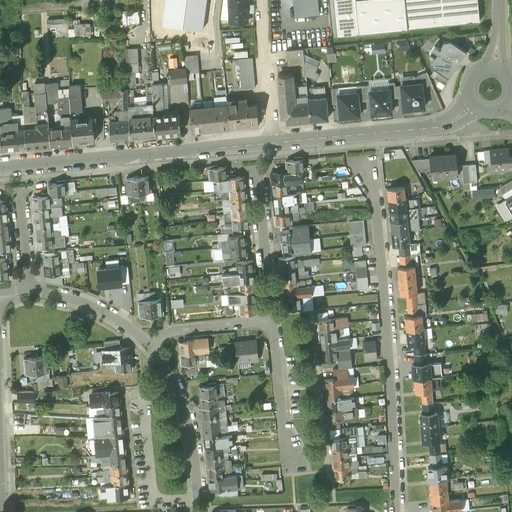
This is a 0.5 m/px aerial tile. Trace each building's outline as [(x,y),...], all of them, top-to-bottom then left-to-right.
[(182,28),(185,0),(164,0),(162,25),(182,28)] [(185,0),(182,28),(202,30),(205,0),(185,0)] [(246,0),(228,0),(229,23),(247,23),(246,6),(247,6),(246,0)] [(318,6),(317,0),(292,0),(294,8),(318,6)] [(333,0),(337,35),(359,33),(355,0),(333,0)] [(355,0),(359,33),(407,29),(403,0),(355,0)] [(477,0),(403,0),(407,29),(479,21),(477,0)] [(318,6),(294,8),(295,19),(319,17),(318,6)] [(138,12),(123,12),(123,23),(138,23),(138,12)] [(439,49),(459,62),(466,51),(449,40),(444,42),(439,49)] [(125,46),(127,87),(132,87),(137,87),(136,72),(139,72),(138,45),(125,46)] [(438,72),(448,79),(459,62),(439,49),(434,45),(428,54),(432,67),(438,72)] [(303,49),(286,51),(287,66),(304,64),(303,55),(303,49)] [(317,61),(307,57),(303,55),(304,61),(304,62),(314,66),(317,61)] [(251,60),(240,60),(242,88),(253,87),(251,60)] [(314,66),(304,62),(304,61),(304,64),(305,76),(315,80),(318,74),(314,73),(317,67),(314,66)] [(181,95),(188,95),(186,74),(185,68),(169,69),(169,84),(180,84),(181,95)] [(162,90),(162,105),(166,105),(165,82),(159,82),(159,71),(151,71),(152,84),(162,84),(162,85),(165,85),(165,89),(162,90)] [(427,72),(414,78),(414,84),(421,83),(422,88),(431,84),(427,72)] [(448,79),(438,72),(434,78),(444,85),(448,79)] [(306,89),(293,90),(292,80),(288,80),(288,75),(277,76),(281,118),(286,117),(286,123),(310,121),(307,99),(306,89)] [(69,100),(69,105),(80,104),(80,82),(68,82),(69,100)] [(414,84),(401,85),(403,110),(424,108),(422,88),(421,83),(414,84)] [(152,104),(152,105),(162,105),(162,90),(162,85),(162,84),(152,84),(152,94),(152,104)] [(324,87),(312,88),(313,98),(307,99),(310,121),(327,119),(324,87)] [(369,91),(370,100),(371,115),(391,113),(390,98),(389,89),(369,91)] [(338,94),(337,94),(338,103),(339,118),(359,116),(358,101),(357,92),(338,94)] [(45,93),(34,94),(35,112),(47,111),(45,93)] [(213,99),(214,107),(226,105),(226,101),(226,98),(213,99)] [(201,108),(214,107),(213,99),(201,101),(201,108)] [(246,99),(226,101),(226,105),(229,128),(258,125),(256,104),(247,105),(246,99)] [(64,126),(71,125),(70,121),(69,113),(69,105),(69,100),(57,101),(59,114),(63,116),(64,126)] [(189,109),(201,108),(201,101),(188,102),(189,109)] [(69,105),(69,113),(79,112),(81,111),(80,104),(69,105)] [(178,113),(163,115),(162,105),(152,105),(153,114),(153,115),(154,135),(180,133),(179,124),(179,116),(178,113)] [(226,105),(214,107),(216,130),(229,128),(226,105)] [(128,107),(128,117),(149,115),(149,108),(134,109),(133,106),(128,107)] [(214,107),(201,108),(204,131),(216,130),(214,107)] [(10,108),(0,108),(0,122),(10,122),(10,108)] [(201,108),(189,109),(191,132),(204,131),(201,108)] [(47,111),(35,112),(37,124),(48,124),(47,111)] [(79,112),(69,113),(70,121),(79,120),(79,112)] [(128,117),(128,119),(129,138),(154,135),(153,115),(153,114),(149,115),(128,117)] [(79,120),(70,121),(71,125),(72,143),(94,141),(93,132),(97,132),(95,117),(92,117),(92,116),(89,117),(89,119),(79,120)] [(128,119),(115,120),(114,117),(109,118),(109,121),(110,140),(129,138),(128,119)] [(10,122),(0,122),(0,133),(1,150),(19,148),(18,129),(17,122),(10,122)] [(37,124),(36,124),(37,128),(30,128),(31,147),(50,146),(48,127),(48,124),(37,124)] [(64,126),(55,126),(57,145),(72,143),(71,125),(64,126)] [(48,127),(50,146),(57,145),(55,126),(48,127)] [(508,149),(489,151),(491,171),(511,169),(511,156),(509,157),(508,149)] [(456,154),(429,157),(430,171),(431,178),(458,176),(456,154)] [(294,160),(285,161),(286,170),(286,172),(287,173),(288,173),(301,172),(304,171),(303,159),(294,160)] [(429,159),(411,160),(418,172),(430,171),(429,159)] [(475,164),(468,165),(470,183),(477,182),(475,164)] [(468,165),(461,166),(463,191),(470,191),(470,183),(468,165)] [(209,169),(208,169),(209,181),(220,180),(220,179),(226,179),(227,178),(226,176),(227,176),(226,167),(217,168),(209,169)] [(279,173),(270,174),(271,185),(289,183),(288,173),(287,173),(286,172),(279,173)] [(301,172),(288,173),(289,183),(302,182),(301,172)] [(235,177),(227,178),(226,179),(227,189),(227,190),(229,189),(245,188),(244,176),(235,177)] [(149,177),(137,178),(139,194),(144,193),(150,193),(149,177)] [(137,178),(126,179),(127,195),(134,194),(139,194),(137,178)] [(511,180),(500,188),(503,194),(511,189),(511,180)] [(56,184),(48,185),(49,194),(49,196),(50,196),(60,195),(67,195),(65,183),(56,184)] [(289,183),(271,185),(272,195),(288,194),(288,189),(287,184),(289,184),(289,183)] [(404,187),(387,189),(388,200),(405,198),(404,187)] [(245,188),(229,189),(229,194),(230,199),(246,198),(245,188)] [(288,194),(272,195),(273,205),(289,204),(289,203),(289,199),(288,194)] [(60,195),(50,196),(51,207),(61,206),(60,195)] [(41,196),(32,197),(33,208),(33,209),(49,207),(49,208),(51,207),(50,196),(49,196),(41,196)] [(246,198),(230,199),(230,204),(231,210),(247,208),(246,198)] [(405,198),(388,200),(389,211),(406,209),(405,200),(405,198)] [(308,202),(304,202),(304,207),(305,212),(305,213),(313,212),(312,202),(308,202)] [(289,204),(273,205),(274,215),(290,214),(290,209),(289,204)] [(49,207),(33,209),(34,219),(50,217),(50,212),(49,208),(49,207)] [(247,208),(231,210),(231,214),(232,220),(248,218),(247,208)] [(413,208),(406,209),(407,220),(417,219),(416,208),(413,208)] [(406,209),(389,211),(390,222),(407,220),(406,209)] [(7,211),(0,211),(0,222),(8,221),(7,211)] [(290,214),(274,215),(275,226),(291,224),(291,219),(290,214)] [(50,217),(34,219),(35,229),(51,227),(51,222),(50,217)] [(248,218),(232,220),(232,224),(233,230),(249,228),(248,218)] [(417,219),(407,220),(408,230),(418,229),(417,219)] [(407,220),(390,222),(391,232),(408,230),(407,220)] [(8,221),(0,222),(0,242),(10,241),(8,221)] [(308,225),(301,226),(301,229),(297,230),(297,235),(305,234),(305,239),(309,238),(310,238),(308,225)] [(51,227),(35,229),(36,239),(52,237),(52,232),(51,227)] [(297,230),(280,231),(281,242),(298,240),(297,235),(297,230)] [(408,230),(391,232),(392,246),(398,245),(409,244),(408,230)] [(216,243),(221,243),(229,242),(229,236),(228,233),(216,235),(216,243)] [(245,235),(229,236),(229,242),(230,247),(246,245),(245,235)] [(52,237),(36,239),(37,249),(53,247),(53,242),(52,237)] [(298,240),(281,242),(283,252),(299,251),(299,250),(298,245),(298,240)] [(10,241),(0,242),(0,252),(11,252),(10,241)] [(306,244),(298,245),(299,250),(303,250),(304,253),(311,252),(310,244),(306,244)] [(409,244),(398,245),(399,256),(410,255),(409,244)] [(246,245),(230,247),(230,252),(231,257),(247,256),(246,245)] [(167,253),(165,253),(166,265),(174,264),(173,252),(172,252),(167,253)] [(59,253),(43,255),(44,265),(60,263),(60,258),(59,253)] [(410,255),(399,256),(400,267),(411,266),(410,255)] [(294,257),(278,259),(279,269),(296,267),(295,261),(294,257)] [(7,258),(0,258),(0,269),(8,269),(7,258)] [(252,261),(236,263),(237,268),(237,273),(253,272),(252,261)] [(60,263),(44,265),(45,276),(61,274),(61,268),(60,263)] [(400,267),(397,268),(399,281),(416,280),(414,266),(400,267)] [(130,283),(128,267),(120,268),(121,284),(130,283)] [(296,267),(279,269),(280,279),(297,277),(296,273),(296,267)] [(121,284),(120,268),(97,270),(99,286),(121,284)] [(8,269),(0,269),(0,279),(9,279),(8,269)] [(253,272),(237,273),(238,278),(238,283),(254,282),(253,272)] [(238,278),(230,279),(230,274),(222,275),(223,285),(231,284),(238,283),(238,278)] [(297,277),(280,279),(281,289),(298,287),(297,282),(297,278),(297,277)] [(416,280),(399,281),(400,295),(406,295),(416,293),(417,293),(416,280)] [(254,282),(238,283),(239,293),(256,292),(254,282)] [(238,283),(231,284),(232,294),(239,293),(238,283)] [(306,292),(298,292),(298,297),(300,297),(301,297),(310,296),(309,286),(305,287),(306,292)] [(298,287),(281,289),(282,299),(301,297),(300,297),(298,297),(298,292),(298,287)] [(256,292),(239,293),(240,303),(257,302),(256,292)] [(423,292),(417,293),(416,293),(417,304),(423,303),(424,303),(423,293),(424,293),(423,292)] [(232,294),(228,294),(229,304),(238,303),(240,303),(239,293),(232,294)] [(416,293),(406,295),(407,305),(417,304),(416,293)] [(301,297),(282,299),(283,299),(284,310),(292,309),(301,309),(302,308),(301,298),(301,297)] [(171,299),(171,307),(183,306),(183,298),(171,299)] [(155,300),(150,300),(151,316),(163,315),(161,299),(155,300)] [(138,301),(140,317),(151,316),(150,300),(144,301),(138,301)] [(257,302),(240,303),(238,303),(239,315),(240,315),(249,314),(257,313),(256,302),(257,302)] [(495,303),(496,313),(506,313),(506,303),(495,303)] [(417,304),(407,305),(408,316),(418,315),(417,304)] [(408,316),(405,317),(406,331),(423,329),(422,315),(408,316)] [(334,319),(317,321),(319,331),(335,330),(334,325),(334,319)] [(474,323),(474,337),(489,336),(489,323),(474,323)] [(423,329),(406,331),(407,344),(413,344),(424,343),(424,342),(423,329)] [(335,330),(319,331),(320,341),(336,340),(335,334),(335,330)] [(348,338),(336,340),(337,350),(349,348),(348,338)] [(119,340),(103,342),(104,351),(111,350),(121,349),(121,347),(120,347),(119,340)] [(336,340),(320,341),(321,351),(337,350),(336,340)] [(255,341),(235,343),(237,362),(257,360),(255,341)] [(374,341),(362,343),(363,352),(375,350),(374,341)] [(188,343),(179,344),(180,355),(196,354),(198,353),(197,342),(196,342),(188,343)] [(424,343),(413,344),(414,355),(425,354),(424,343)] [(121,349),(111,350),(113,361),(113,362),(115,362),(131,360),(130,348),(121,349)] [(349,348),(337,350),(338,360),(350,359),(349,348)] [(104,351),(102,351),(103,362),(107,362),(113,361),(111,350),(104,351)] [(337,350),(321,351),(322,362),(337,360),(338,360),(337,350)] [(375,350),(363,352),(364,361),(376,359),(375,350)] [(203,353),(198,353),(196,354),(197,364),(197,368),(205,367),(205,363),(204,363),(204,358),(203,353)] [(196,354),(180,355),(181,366),(197,364),(196,354)] [(425,354),(414,355),(415,366),(426,364),(425,354)] [(47,357),(35,358),(37,374),(42,373),(48,373),(47,357)] [(35,358),(24,359),(25,375),(32,374),(37,374),(35,358)] [(338,360),(337,360),(338,369),(347,368),(351,368),(350,359),(338,360)] [(131,360),(115,362),(115,366),(116,372),(132,370),(131,360)] [(415,366),(412,366),(414,380),(431,378),(429,364),(426,364),(415,366)] [(347,378),(347,368),(338,369),(332,370),(333,379),(340,378),(347,378)] [(347,378),(340,378),(341,389),(349,388),(351,388),(353,387),(352,382),(352,377),(347,378)] [(333,379),(324,380),(325,391),(341,389),(340,378),(333,379)] [(431,378),(414,380),(415,393),(421,393),(431,392),(432,391),(431,378)] [(38,381),(37,381),(38,390),(43,390),(43,387),(53,387),(52,380),(49,380),(38,381)] [(66,380),(59,381),(59,388),(67,388),(66,380)] [(207,387),(199,387),(200,399),(218,397),(217,387),(217,386),(216,386),(207,387)] [(341,389),(325,391),(326,401),(342,399),(341,394),(341,389)] [(33,392),(18,392),(18,403),(33,404),(33,392)] [(109,392),(91,394),(92,407),(104,406),(114,405),(120,404),(118,393),(110,394),(109,392)] [(431,392),(421,393),(422,404),(432,403),(433,403),(431,392)] [(229,395),(224,395),(224,396),(218,397),(216,398),(216,402),(218,402),(224,401),(225,406),(230,405),(229,395)] [(218,397),(200,399),(201,408),(201,409),(217,407),(216,402),(216,398),(218,397)] [(350,398),(342,399),(342,404),(350,403),(351,408),(353,408),(353,403),(353,400),(350,401),(350,398)] [(342,399),(326,401),(327,410),(330,410),(343,409),(342,404),(342,399)] [(432,403),(422,404),(423,415),(433,413),(432,403)] [(114,405),(104,406),(104,411),(105,416),(121,414),(120,404),(114,405)] [(217,407),(201,409),(202,419),(218,417),(217,412),(217,407)] [(327,410),(327,411),(326,411),(327,422),(357,418),(356,408),(343,409),(330,410),(327,410)] [(423,415),(420,415),(421,429),(438,427),(437,413),(433,413),(423,415)] [(121,414),(105,416),(105,421),(106,426),(122,424),(121,414)] [(218,417),(202,419),(203,429),(219,427),(218,422),(218,417)] [(122,424),(106,426),(106,431),(107,436),(123,434),(122,424)] [(219,427),(203,429),(204,439),(220,437),(219,432),(219,427)] [(339,429),(340,438),(346,438),(358,436),(357,427),(339,429)] [(438,427),(421,429),(422,442),(439,441),(440,441),(438,427)] [(123,434),(107,436),(108,446),(124,444),(123,434)] [(107,436),(99,437),(95,437),(97,457),(99,456),(101,456),(101,452),(108,451),(108,446),(107,436)] [(376,436),(377,445),(387,444),(386,436),(376,436)] [(220,437),(204,439),(205,449),(221,447),(221,442),(220,437)] [(340,438),(330,439),(331,450),(347,448),(347,443),(346,438),(340,438)] [(439,441),(428,442),(429,453),(440,452),(439,441)] [(124,444),(108,446),(108,451),(109,456),(125,454),(124,444)] [(221,447),(205,449),(206,459),(222,457),(222,452),(221,447)] [(347,448),(331,450),(332,460),(348,458),(348,454),(347,448)] [(125,454),(109,456),(109,461),(110,466),(126,464),(125,454)] [(440,455),(430,456),(431,468),(441,466),(440,455)] [(222,457),(206,459),(207,469),(223,467),(223,462),(222,457)] [(348,458),(332,460),(333,470),(349,468),(349,463),(348,458)] [(126,464),(110,466),(110,471),(111,476),(127,474),(126,464)] [(431,468),(428,468),(429,482),(446,480),(445,466),(441,466),(431,468)] [(223,467),(207,469),(208,479),(226,477),(226,476),(224,476),(224,472),(223,467)] [(349,468),(333,470),(334,480),(350,479),(350,473),(349,468)] [(111,476),(111,481),(112,485),(110,485),(110,486),(128,484),(127,475),(127,474),(111,476)] [(236,476),(226,477),(227,488),(226,488),(227,490),(237,489),(236,476)] [(226,477),(208,479),(209,490),(226,488),(227,488),(226,477)] [(446,480),(429,482),(430,492),(447,491),(446,480)] [(128,484),(110,486),(111,497),(120,496),(129,496),(128,484)] [(447,491),(430,492),(431,503),(448,501),(447,491)] [(459,500),(448,501),(449,511),(450,511),(461,511),(459,500)] [(448,501),(431,503),(432,511),(448,511),(449,511),(448,501)]
